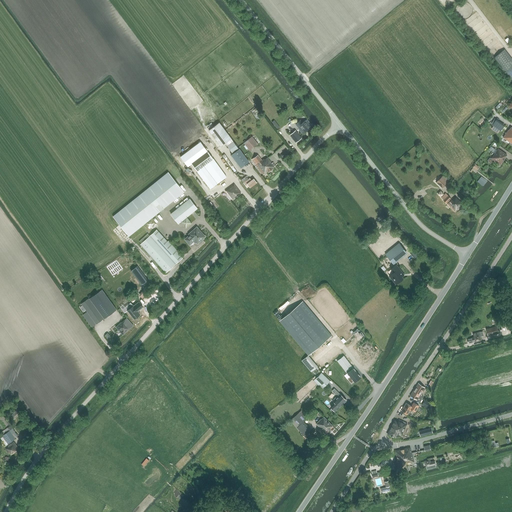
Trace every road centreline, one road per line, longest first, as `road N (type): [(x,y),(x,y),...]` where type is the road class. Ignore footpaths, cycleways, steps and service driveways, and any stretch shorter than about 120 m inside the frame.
road 1 (unclassified): [(6,511),(58,433),(339,125)]
road 2 (unclassified): [(299,511),(467,254)]
road 3 (tertiary): [(379,445),(511,235)]
road 4 (unclassified): [(467,254),(424,228),(339,125)]
road 5 (unclassified): [(339,125),(240,0)]
road 6 (tertiary): [(379,445),(511,414)]
